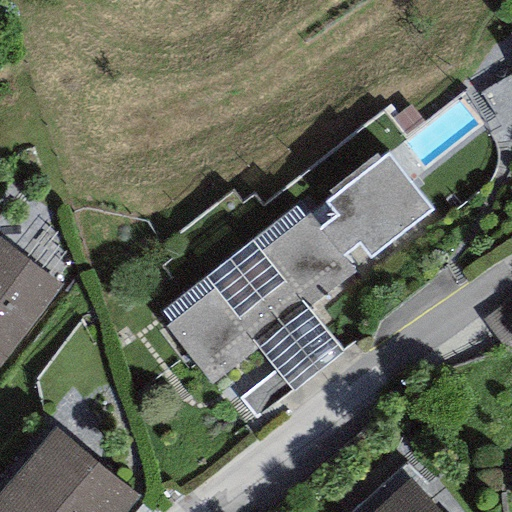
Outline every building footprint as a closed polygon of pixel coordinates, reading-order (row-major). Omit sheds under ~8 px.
[(511,72),(449,109),(494,186),(511,175),(511,72)] [(293,200),(156,311),(219,381),(260,346),(293,387),(349,347),(315,303),(434,206),(381,146),(308,210),(293,200)] [(0,361),(55,287),(0,246),(0,361)] [(53,434),(0,496),(0,511),(116,511),(129,498),(53,434)] [(434,511),(411,486),(381,511),(434,511)]
